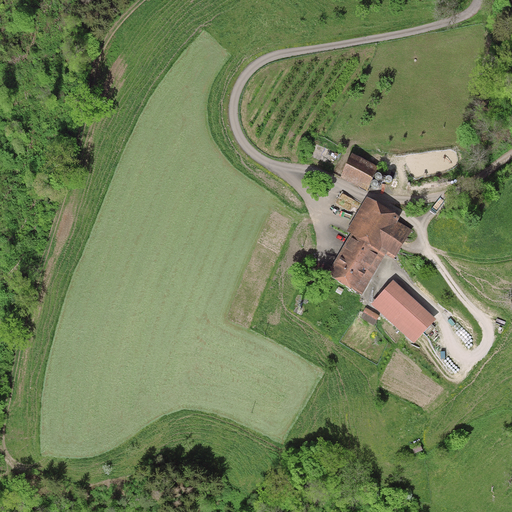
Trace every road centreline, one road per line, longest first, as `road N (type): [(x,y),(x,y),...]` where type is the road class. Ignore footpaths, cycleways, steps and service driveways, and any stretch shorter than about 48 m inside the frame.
road 1 (unclassified): [(478,0),(443,21),(273,53),(238,87),(233,115),(242,142),(258,157),(325,174),(360,193),(450,191),(511,156)]
road 2 (track): [(140,0),(96,68),(12,371),(13,448)]
